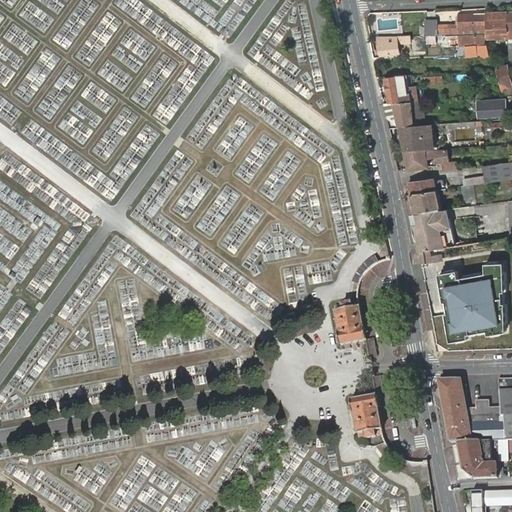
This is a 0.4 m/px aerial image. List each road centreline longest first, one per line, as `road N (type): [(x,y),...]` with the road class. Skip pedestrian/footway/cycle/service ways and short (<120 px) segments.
road 1 (tertiary): [(351,8),(420,367)]
road 2 (residential): [(351,8),(503,0)]
road 3 (tertiary): [(420,367),(450,511)]
